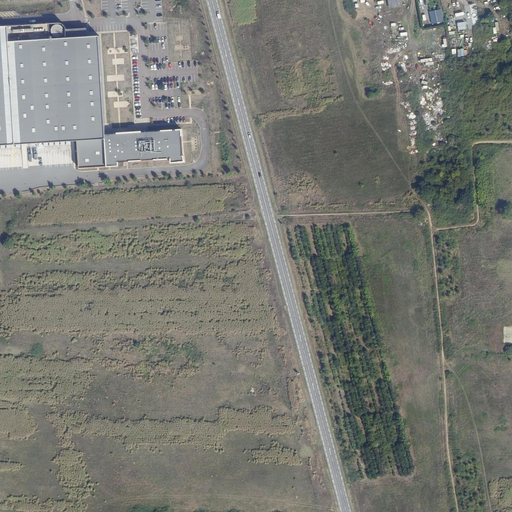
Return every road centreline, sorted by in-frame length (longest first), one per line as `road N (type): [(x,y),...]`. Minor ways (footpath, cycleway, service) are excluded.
road 1 (tertiary): [(212,0),(337,478)]
road 2 (track): [(431,229),(428,212),(236,215),(11,234),(0,252)]
road 3 (track): [(457,511),(441,330)]
road 4 (track): [(511,140),(473,145),(478,221),(431,229)]
